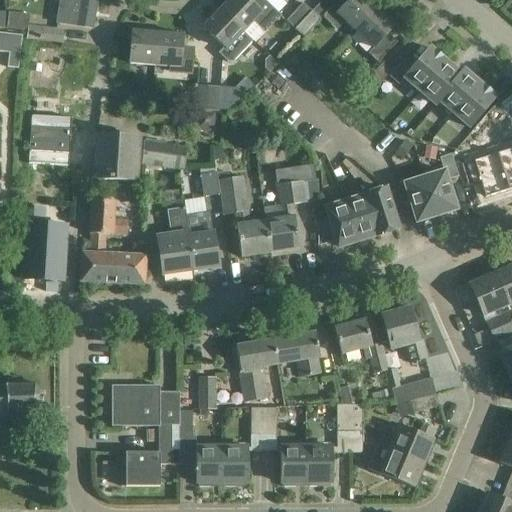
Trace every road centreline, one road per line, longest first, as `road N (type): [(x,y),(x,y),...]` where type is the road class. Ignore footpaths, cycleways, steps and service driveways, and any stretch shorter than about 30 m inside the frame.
road 1 (unclassified): [(75,311),(267,304),(425,260)]
road 2 (residential): [(114,0),(81,194),(75,311)]
road 3 (residential): [(432,511),(444,501),(481,397),(425,260)]
road 4 (residential): [(75,311),(76,494),(88,511)]
